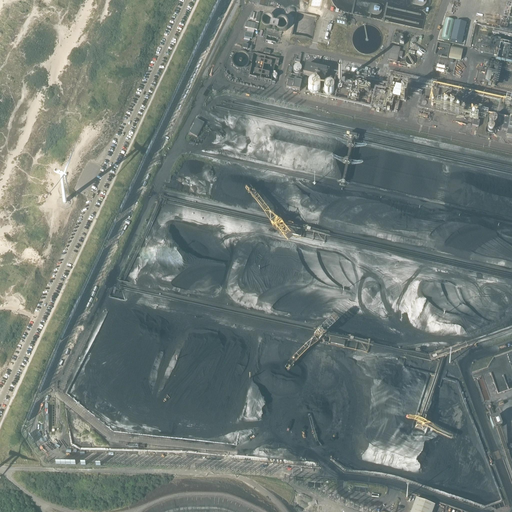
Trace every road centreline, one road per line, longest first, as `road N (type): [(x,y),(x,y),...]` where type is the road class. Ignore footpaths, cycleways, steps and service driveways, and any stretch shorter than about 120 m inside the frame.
road 1 (unclassified): [(0,402),(188,0)]
road 2 (unknown): [(180,141),(511,221)]
